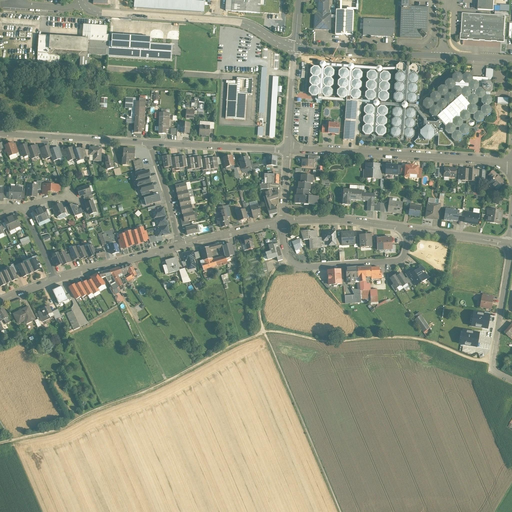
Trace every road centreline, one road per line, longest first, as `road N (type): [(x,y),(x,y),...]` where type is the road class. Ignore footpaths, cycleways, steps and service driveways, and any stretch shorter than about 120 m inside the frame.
road 1 (track): [(263,332),(64,426),(0,443)]
road 2 (track): [(492,358),(413,339),(328,342),(263,332)]
road 3 (residential): [(286,150),(511,161)]
road 4 (residential): [(82,2),(91,11),(241,22),(294,48)]
road 5 (track): [(340,511),(263,332)]
road 6 (residential): [(409,228),(400,260),(300,267),(287,254),(282,221)]
road 7 (residential): [(0,133),(151,142)]
road 8 (residential): [(511,380),(491,366),(511,242)]
road 9 (residential): [(442,56),(294,48)]
road 10 (residential): [(151,142),(286,150)]
road 11 (residential): [(179,246),(53,279)]
road 12 (residential): [(409,228),(282,221)]
